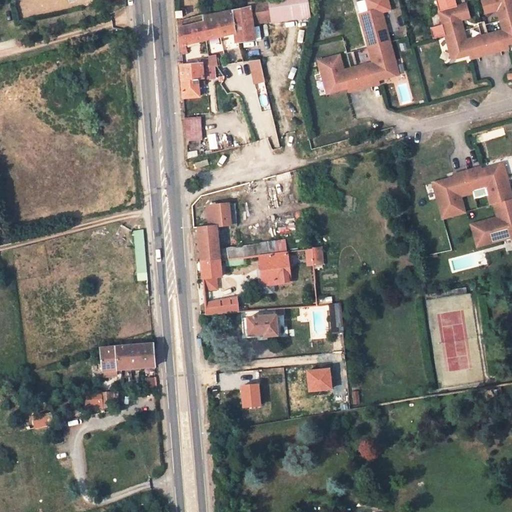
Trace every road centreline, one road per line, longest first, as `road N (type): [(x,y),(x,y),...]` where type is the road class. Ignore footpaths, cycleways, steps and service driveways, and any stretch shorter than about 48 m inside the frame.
road 1 (primary): [(202,511),(151,0)]
road 2 (track): [(395,134),(171,200)]
road 3 (residential): [(395,134),(511,103)]
